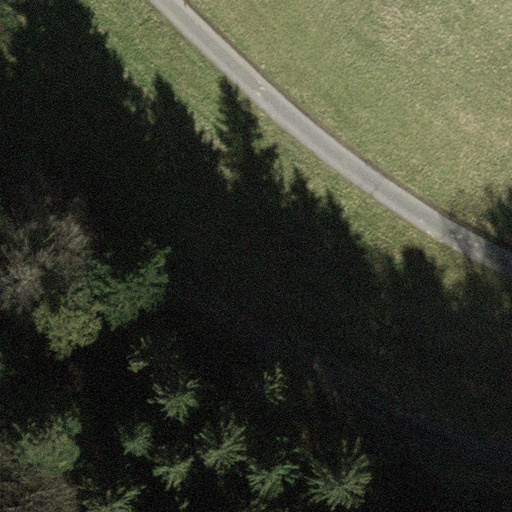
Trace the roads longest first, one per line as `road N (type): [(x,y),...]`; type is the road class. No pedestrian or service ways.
road 1 (track): [(53,229),(347,391),(511,441)]
road 2 (track): [(511,255),(436,224),(162,0)]
